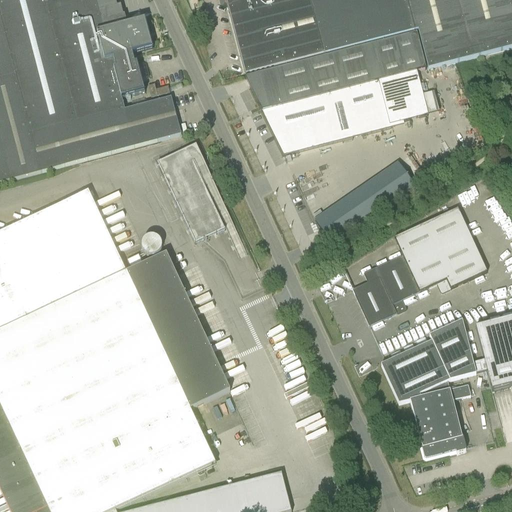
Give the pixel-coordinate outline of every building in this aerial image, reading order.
[(181,137),(171,100),(147,106),(145,101),(124,106),(125,112),(122,101),(145,94),(142,84),(146,83),(149,78),(146,66),(141,64),(137,65),(135,56),(153,51),(145,21),(140,22),(140,23),(127,27),(124,16),(123,16),(120,7),(117,8),(114,0),(0,0),(0,185),(35,176),(181,137)] [(511,0),(225,0),(226,4),(245,77),(418,32),(428,71),(511,49),(511,0)] [(403,123),(428,117),(417,73),(426,71),(417,35),(245,80),(284,157),(391,130),(404,126),(403,123)] [(168,88),(156,91),(154,86),(148,88),(151,100),(170,95),(168,88)] [(200,147),(161,162),(194,245),(227,232),(219,212),(225,210),(200,147)] [(0,492),(8,511),(290,511),(281,475),(137,511),(117,511),(197,475),(197,477),(199,478),(200,478),(204,476),(205,476),(205,473),(204,472),(216,466),(190,412),(230,393),(201,331),(166,256),(141,268),(127,275),(89,194),(0,234),(0,492)] [(332,247),(366,224),(348,199),(314,222),(332,247)] [(458,211),(394,240),(402,259),(365,276),(369,285),(352,292),(369,329),(396,316),(392,307),(437,286),(442,295),(487,274),(458,211)] [(142,264),(139,257),(127,262),(130,269),(142,264)] [(483,362),(473,365),(476,376),(486,373),(492,394),(511,388),(511,320),(475,330),(483,362)] [(462,323),(429,338),(432,344),(381,367),(399,406),(410,404),(420,442),(418,445),(421,446),(422,450),(421,450),(424,461),(426,462),(449,456),(448,454),(455,452),(456,456),(464,454),(465,454),(465,453),(466,453),(466,452),(466,451),(463,439),(462,440),(452,403),(470,399),(468,388),(450,393),(448,384),(450,384),(476,377),(476,376),(473,365),(462,323)]
